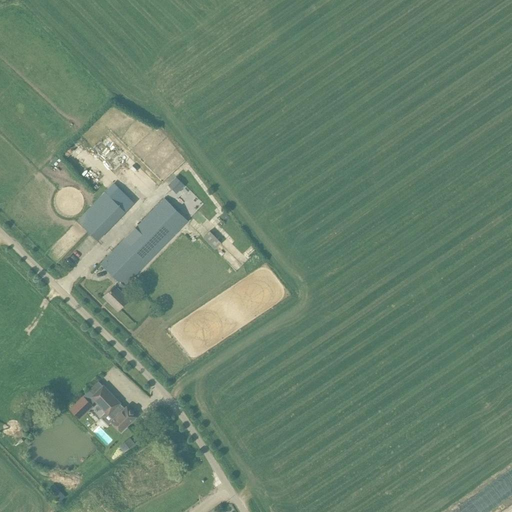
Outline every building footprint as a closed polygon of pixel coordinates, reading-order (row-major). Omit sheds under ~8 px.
[(171,182),(179,191),(185,185),(176,177),(171,182)] [(126,212),(105,192),(78,220),(99,240),(126,212)] [(188,221),(164,198),(101,263),(119,281),(104,296),(118,310),(129,299),(120,290),(124,286),(188,221)] [(222,243),(210,231),(203,238),(215,250),(222,243)] [(96,242),(90,236),(82,245),(88,251),(96,242)] [(162,303),(158,299),(154,304),(157,308),(162,303)] [(103,385),(98,381),(88,391),(93,395),(90,398),(108,415),(121,402),(103,385)] [(82,397),(71,409),(80,417),(91,405),(82,397)] [(138,415),(128,405),(111,421),(121,431),(138,415)] [(128,439),(119,446),(124,452),(132,445),(128,439)] [(456,511),(485,511),(488,510),(483,502),(491,496),(486,490),(456,511)]
